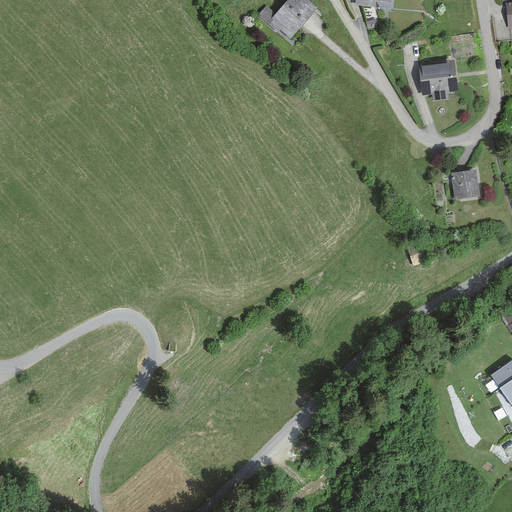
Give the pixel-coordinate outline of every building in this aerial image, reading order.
[(315,10),(303,0),(287,0),(275,15),(266,7),(257,17),(287,43),(315,10)] [(354,0),(353,7),(372,9),(372,4),(389,6),(389,0),(354,0)] [(439,66),(418,69),(422,97),(431,96),(432,103),(448,101),(447,95),(456,94),(452,62),(439,63),(439,66)] [(473,170),(449,173),(453,199),(477,196),(473,170)] [(427,259),(435,257),(430,239),(407,246),(414,266),(428,262),(427,259)] [(511,360),(491,376),(511,404),(511,360)]
